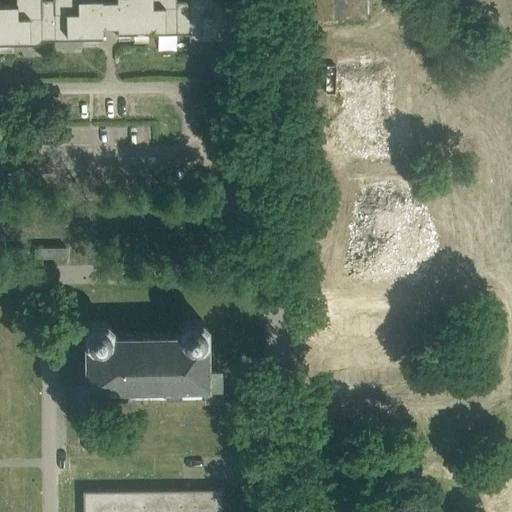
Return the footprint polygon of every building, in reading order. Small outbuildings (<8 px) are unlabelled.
[(0,44),(43,44),(43,40),(41,0),(16,0),(17,4),(0,3),(0,44)] [(41,0),(43,40),(103,39),(102,0),(41,0)] [(117,0),(118,34),(178,33),(177,0),(117,0)] [(186,0),(177,0),(178,33),(190,33),(190,42),(238,41),(237,0),(230,0),(214,0),(186,0)] [(365,13),(364,0),(311,0),(312,14),(365,13)] [(391,116),(390,61),(335,62),(336,144),(357,143),(358,158),(392,157),(391,126),(379,127),(379,116),(391,116)] [(253,132),(252,116),(211,118),(212,134),(253,132)] [(358,183),(359,236),(349,236),(349,265),(377,265),(377,277),(411,277),(410,183),(358,183)] [(35,256),(63,256),(67,256),(67,246),(35,246),(35,256)] [(354,316),(354,299),(335,298),(334,315),(354,316)] [(322,317),(324,377),(406,374),(404,321),(352,322),(352,316),(322,317)] [(207,364),(207,333),(207,324),(202,319),(185,319),(180,324),(180,331),(112,332),(112,325),(107,320),(90,320),(85,326),(85,345),(86,387),(114,386),(114,397),(205,395),(205,398),(221,398),(220,364),(207,364)] [(223,511),(223,487),(83,489),(83,511),(223,511)]
